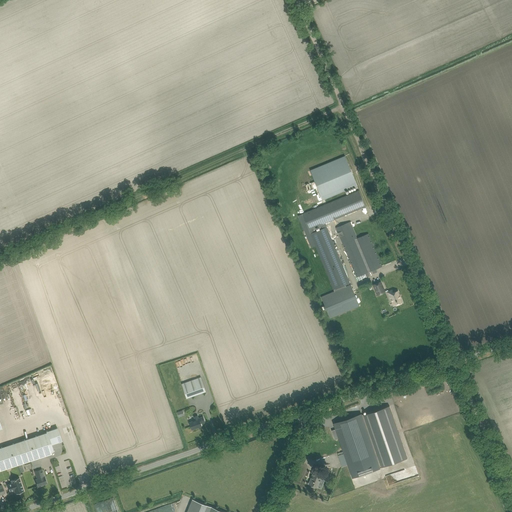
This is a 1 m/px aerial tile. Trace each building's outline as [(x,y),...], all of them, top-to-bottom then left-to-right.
[(311,170),(324,200),(357,186),(345,156),(311,170)] [(326,309),(330,317),(359,305),(349,280),(325,223),(366,206),(359,190),(298,216),(311,248),(316,246),(334,291),(321,297),(325,306),(321,307),(322,310),(326,309)] [(343,244),(357,277),(365,274),(367,277),(370,275),(368,272),(382,267),(368,233),(358,238),(351,222),(336,227),(343,244)] [(381,281),(372,284),(375,291),(379,289),(381,294),(386,292),(381,281)] [(392,290),(388,292),(391,299),(392,302),(394,305),(398,304),(398,305),(402,303),(401,302),(402,302),(401,298),(401,297),(400,295),(399,295),(398,291),(393,293),(392,290)] [(182,384),(187,398),(206,391),(201,377),(182,384)] [(335,429),(332,430),(335,440),(339,438),(344,453),(338,455),(340,460),(345,458),(348,464),(352,478),(380,468),(382,467),(407,458),(389,406),(362,415),(334,425),(335,429)] [(190,422),(192,429),(202,426),(201,423),(205,422),(203,417),(199,418),(198,415),(194,416),(195,420),(190,422)] [(46,432),(0,447),(0,470),(31,460),(33,466),(41,463),(39,458),(48,455),(49,458),(58,455),(59,454),(60,453),(61,452),(61,451),(61,441),(57,428),(46,431),(46,432)] [(37,479),(35,479),(38,486),(39,487),(41,486),(42,485),(41,485),(47,483),(44,476),(42,470),(41,468),(37,470),(39,478),(37,479)] [(309,484),(318,487),(324,471),(315,468),(309,484)] [(24,491),(19,477),(11,480),(12,483),(7,484),(10,491),(14,490),(15,494),(24,491)] [(225,511),(192,499),(187,511),(225,511)]
